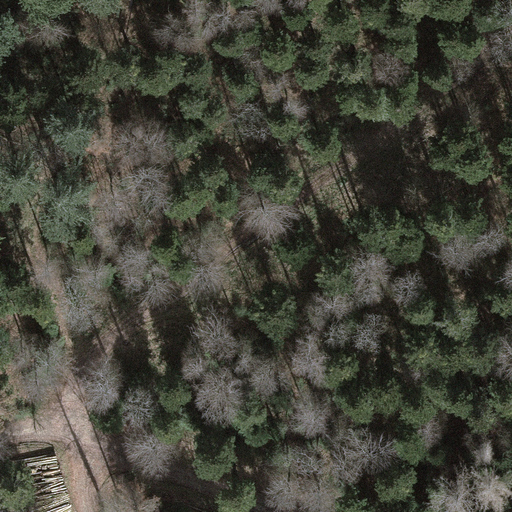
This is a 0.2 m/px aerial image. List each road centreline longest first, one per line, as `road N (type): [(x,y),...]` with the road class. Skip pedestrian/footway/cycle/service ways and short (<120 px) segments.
road 1 (track): [(67,469),(77,424),(120,367),(206,297),(389,176),(511,74)]
road 2 (track): [(0,467),(235,472),(326,511)]
